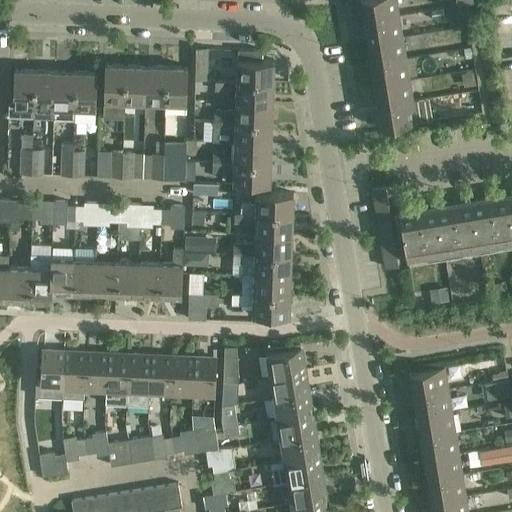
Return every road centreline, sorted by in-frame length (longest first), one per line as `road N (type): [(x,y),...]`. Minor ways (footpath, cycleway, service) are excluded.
road 1 (residential): [(35,13),(266,21),(290,31),(317,74),(333,172)]
road 2 (residential): [(333,172),(388,511)]
road 3 (residential): [(36,511),(31,498),(173,468),(194,511)]
road 4 (residential): [(0,186),(188,188)]
road 5 (residential): [(333,172),(511,141)]
